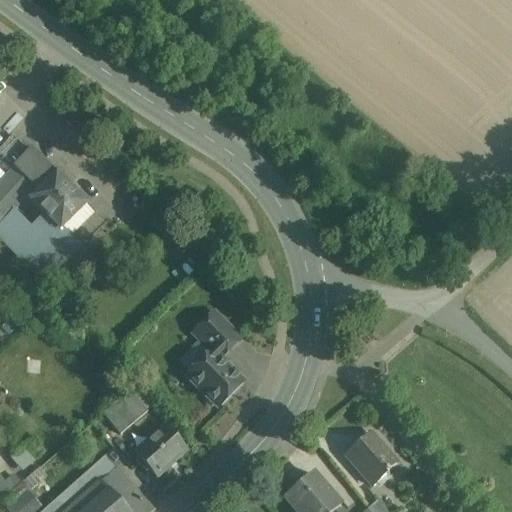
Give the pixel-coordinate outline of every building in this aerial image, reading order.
[(12,137),(0,150),(0,155),(6,161),(21,145),(12,137)] [(21,145),(6,161),(15,169),(31,151),(22,143),(21,145)] [(55,175),(31,151),(15,169),(38,191),(55,175)] [(46,219),(30,235),(11,216),(26,199),(29,201),(38,191),(15,169),(0,185),(0,241),(50,293),(86,257),(61,232),(60,233),(46,219)] [(87,206),(55,175),(38,191),(29,201),(46,219),(60,233),(61,232),(87,206)] [(239,340),(214,315),(194,335),(212,354),(213,353),(220,360),(239,340)] [(220,360),(213,353),(212,354),(187,378),(218,409),(243,383),(220,360)] [(144,357),(128,373),(140,385),(156,369),(144,357)] [(354,397),(347,389),(337,397),(344,406),(354,397)] [(130,393),(103,415),(120,437),(147,414),(130,393)] [(165,428),(135,456),(156,479),(186,451),(165,428)] [(370,436),(346,457),(373,488),(388,475),(387,474),(396,465),(370,436)] [(105,458),(44,511),(68,511),(101,484),(116,470),(105,458)] [(152,511),(116,470),(101,484),(125,511),(152,511)] [(0,494),(21,485),(14,471),(0,477),(0,494)] [(33,476),(8,497),(15,505),(27,495),(40,484),(33,476)] [(329,493),(322,485),(321,486),(312,476),(284,500),(294,511),(340,511),(339,509),(340,508),(328,493),(329,493)] [(125,511),(101,484),(68,511),(125,511)] [(15,505),(14,506),(18,511),(34,511),(39,509),(27,495),(15,505)] [(384,511),(376,503),(367,511),(384,511)]
